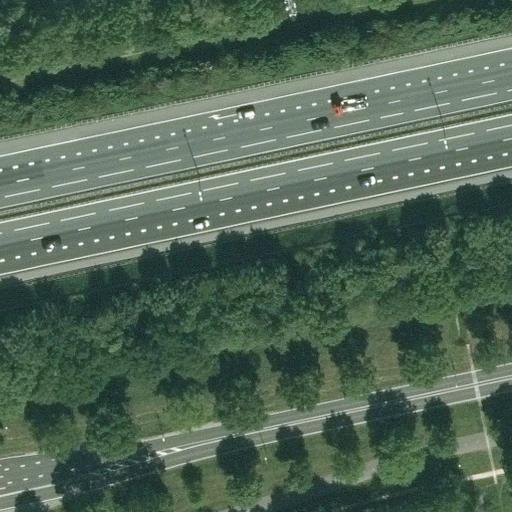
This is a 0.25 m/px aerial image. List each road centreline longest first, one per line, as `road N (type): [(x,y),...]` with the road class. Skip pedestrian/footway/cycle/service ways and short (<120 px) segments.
road 1 (secondary): [(0,489),(511,378)]
road 2 (motorway): [(0,247),(511,138)]
road 3 (motorway): [(511,76),(0,185)]
road 4 (track): [(361,0),(0,76)]
